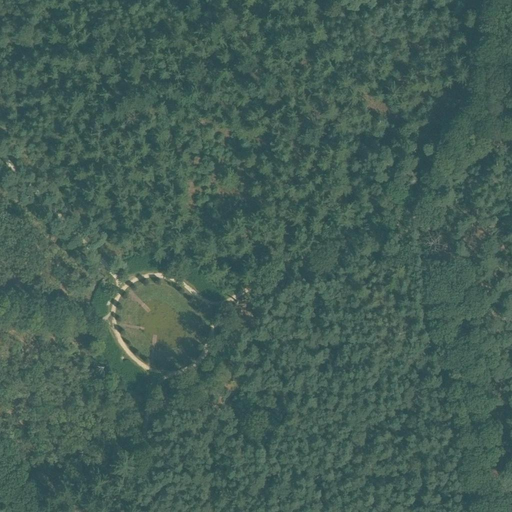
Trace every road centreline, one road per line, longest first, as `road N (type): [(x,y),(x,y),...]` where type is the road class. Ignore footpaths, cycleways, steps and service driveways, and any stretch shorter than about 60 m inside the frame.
road 1 (unknown): [(0,495),(59,500),(140,466),(194,454),(262,345),(383,267),(436,196),(475,124),(508,0)]
road 2 (track): [(486,0),(468,90),(420,186),(206,310)]
road 3 (track): [(127,283),(0,146)]
road 4 (track): [(111,322),(147,370),(177,373),(206,349),(206,310)]
road 5 (track): [(92,511),(134,484),(157,374)]
road 6 (track): [(206,310),(186,287),(146,276),(114,296),(111,322)]
